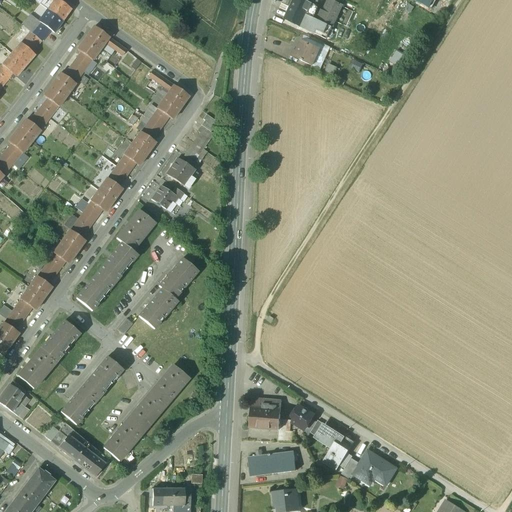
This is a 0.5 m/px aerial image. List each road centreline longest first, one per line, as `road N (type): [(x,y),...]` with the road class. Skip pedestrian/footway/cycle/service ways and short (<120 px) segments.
road 1 (track): [(460,0),(270,298),(256,363)]
road 2 (residential): [(56,297),(200,97),(87,15)]
road 3 (secondary): [(231,346),(242,89),(256,0)]
road 4 (residential): [(493,511),(231,346)]
road 5 (residential): [(87,15),(0,130)]
road 6 (residential): [(110,342),(151,377),(101,443)]
road 7 (residential): [(0,419),(101,500)]
road 8 (residential): [(121,487),(190,429),(225,418)]
